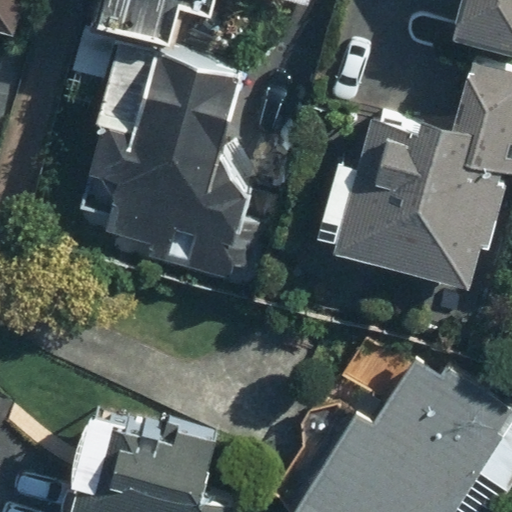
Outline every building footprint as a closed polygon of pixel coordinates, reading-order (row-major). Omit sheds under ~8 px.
[(0,0),(0,31),(5,32),(13,0),(0,0)] [(511,0),(446,0),(440,27),(511,46),(511,0)] [(264,149),(218,138),(239,54),(152,33),(133,113),(101,106),(82,186),(114,193),(110,209),(157,221),(153,234),(238,255),(264,149)] [(511,67),(465,55),(443,136),(359,113),(322,245),(464,284),(497,164),(511,167),(511,67)] [(494,511),(511,483),(511,417),(381,338),(276,510),(279,511),(494,511)] [(216,511),(221,492),(204,488),(216,440),(88,411),(65,511),(216,511)]
